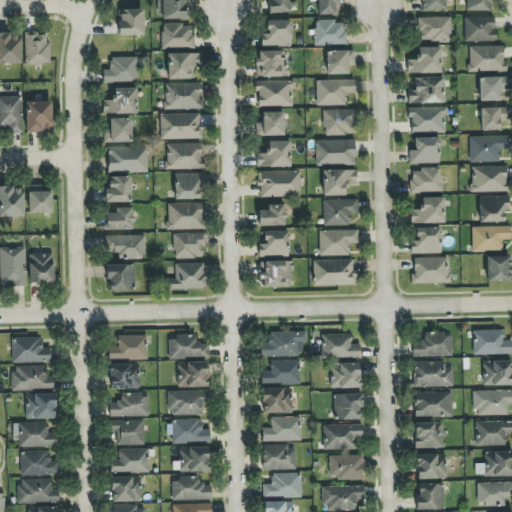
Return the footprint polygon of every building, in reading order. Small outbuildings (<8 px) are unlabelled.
[(186,18),(185,0),(158,0),(159,19),(186,18)] [(287,0),(269,0),(270,13),(289,12),(287,0)] [(338,0),(317,0),(318,15),(335,15),(335,5),(339,4),(338,0)] [(420,0),(421,10),(445,10),(444,0),(420,0)] [(490,11),(490,0),(465,0),(466,11),(490,11)] [(143,9),(118,10),(118,36),(143,35),(143,9)] [(450,17),(419,18),(419,42),(451,41),(450,17)] [(494,17),(464,17),(465,42),(495,41),(494,17)] [(261,34),(261,46),(291,46),(291,20),(266,21),(266,34),(261,34)] [(314,22),(315,45),(346,44),(345,21),(314,22)] [(193,24),(161,25),(162,49),(193,48),(193,24)] [(0,33),(0,63),(21,63),(20,33),(0,33)] [(48,33),(24,33),(25,65),(49,64),(48,33)] [(504,46),(468,47),(469,72),(505,71),(504,46)] [(407,60),(407,74),(441,73),(440,47),(417,48),(417,59),(407,60)] [(257,78),(288,77),(287,51),(256,51),(257,78)] [(327,75),(349,74),(348,64),(354,64),(354,51),(326,51),(327,75)] [(167,80),(194,79),(194,68),(201,67),(201,53),(167,54),(167,80)] [(136,82),(136,57),(110,58),(110,70),(102,70),(103,83),(136,82)] [(444,103),(443,77),(413,78),(413,90),(407,90),(408,104),(444,103)] [(480,101),(501,101),(501,91),(507,91),(507,77),(479,77),(480,101)] [(354,79),(315,80),(316,106),(346,105),(346,93),(355,93),(354,79)] [(293,106),(292,81),(256,82),(257,107),(293,106)] [(199,84),(165,83),(164,109),(203,110),(203,99),(199,99),(199,84)] [(103,114),(136,113),(136,88),(112,88),(113,100),(102,101),(103,114)] [(22,133),(21,96),(0,96),(0,126),(7,127),(7,133),(22,133)] [(52,132),(51,101),(26,102),(26,133),(52,132)] [(409,132),(445,132),(446,108),(410,108),(409,132)] [(481,108),(480,129),(499,130),(500,121),(507,121),(507,108),(481,108)] [(355,134),(354,110),(323,111),(324,135),(355,134)] [(283,136),(283,112),(261,113),(261,122),(256,122),(256,136),(283,136)] [(160,114),(160,140),(202,139),(201,113),(160,114)] [(109,119),(109,129),(103,129),(103,143),(131,142),(131,119),(109,119)] [(469,162),(499,162),(499,150),(508,149),(507,136),(469,137),(469,162)] [(409,150),(409,163),(439,163),(438,138),(414,138),(414,150),(409,150)] [(315,141),(315,165),(355,164),(355,140),(315,141)] [(256,168),(290,167),(290,141),(266,141),(267,153),(256,154),(256,168)] [(166,169),(202,169),(202,143),(166,144),(166,169)] [(147,147),(108,148),(108,172),(147,171),(147,147)] [(472,166),(471,192),(507,192),(507,167),(472,166)] [(442,192),(441,169),(410,169),(410,193),(442,192)] [(356,170),(323,170),(323,196),(346,195),(346,184),(356,184),(356,170)] [(300,171),(258,172),(258,197),(300,196),(300,171)] [(204,173),(174,173),(175,199),(199,199),(199,187),(204,187),(204,173)] [(105,202),(130,202),(130,177),(109,177),(109,188),(105,188),(105,202)] [(29,214),(52,213),(51,192),(41,192),(41,186),(28,186),(29,214)] [(23,187),(0,187),(0,217),(24,217),(23,187)] [(479,223),(504,222),(504,210),(509,210),(509,196),(479,197),(479,223)] [(410,224),(444,223),(444,198),(420,198),(420,210),(410,210),(410,224)] [(357,200),(323,201),(323,226),(350,225),(349,214),(357,214),(357,200)] [(166,204),(167,230),(206,229),(206,219),(203,219),(202,203),(166,204)] [(258,226),(285,226),(284,204),(267,205),(267,210),(258,210),(258,226)] [(105,230),(133,229),(132,207),(115,208),(115,213),(105,214),(105,230)] [(510,226),(471,227),(472,252),(502,251),(501,240),(510,240),(510,226)] [(410,240),(411,254),(440,253),(440,228),(416,228),(416,240),(410,240)] [(358,230),(319,231),(319,256),(350,256),(350,244),(358,244),(358,230)] [(264,231),(264,244),(258,244),(259,257),(288,256),(288,231),(264,231)] [(205,233),(173,234),(173,258),(205,258),(205,233)] [(145,236),(104,235),(104,252),(118,252),(118,258),(144,259),(145,236)] [(0,248),(0,268),(0,285),(25,286),(25,248),(0,248)] [(54,283),(53,254),(29,255),(29,284),(54,283)] [(510,256),(486,256),(487,282),(511,281),(510,256)] [(412,283),(448,284),(449,258),(412,258),(412,283)] [(354,285),(354,260),(313,261),(314,286),(354,285)] [(261,288),(291,287),(291,261),(260,262),(261,288)] [(175,279),(167,279),(168,290),(205,289),(205,263),(175,264),(175,279)] [(133,265),(107,265),(107,291),(133,291),(133,265)] [(473,355),(511,353),(511,349),(511,340),(503,340),(502,330),(473,331),(473,355)] [(267,333),(267,343),(260,343),(261,357),(301,356),(301,343),(306,343),(306,332),(267,333)] [(424,333),(424,342),(413,341),(413,356),(452,357),(452,334),(424,333)] [(361,358),(360,344),(351,345),(351,334),(321,335),(322,358),(361,358)] [(108,360),(147,359),(146,336),(117,336),(118,347),(108,347),(108,360)] [(209,358),(208,343),(196,343),(196,336),(168,337),(169,358),(209,358)] [(50,348),(41,348),(41,338),(12,338),(12,363),(50,362),(50,348)] [(261,384),(300,384),(299,360),(270,361),(271,372),(261,372),(261,384)] [(483,386),(511,385),(511,360),(482,361),(483,386)] [(444,361),(413,362),(414,387),(453,387),(452,368),(444,369),(444,361)] [(177,387),(208,387),(207,362),(177,363),(177,387)] [(139,388),(138,364),(109,364),(110,389),(139,388)] [(331,388),(359,388),(360,364),(331,364),(331,388)] [(12,390),(53,390),(53,376),(45,376),(45,366),(12,366),(12,390)] [(262,389),(262,414),(292,413),(291,388),(262,389)] [(507,415),(507,404),(511,403),(511,390),(474,391),(474,415),(507,415)] [(208,391),(168,391),(167,414),(202,415),(202,404),(208,404),(208,391)] [(452,392),(414,393),(414,418),(452,417),(452,392)] [(55,394),(26,394),(26,418),(54,419),(55,394)] [(148,394),(121,394),(121,402),(109,402),(109,417),(148,417),(148,394)] [(360,394),(334,395),(335,420),(361,420),(360,394)] [(262,442),(301,441),(301,417),(271,417),(271,428),(262,428),(262,442)] [(172,443),(210,442),(210,430),(201,430),(201,420),(166,421),(167,435),(172,435),(172,443)] [(144,421),(109,421),(110,432),(116,432),(116,445),(144,445),(144,421)] [(475,446),(505,445),(505,436),(511,435),(511,421),(475,422),(475,446)] [(57,447),(56,433),(48,433),(47,423),(13,423),(13,440),(18,440),(18,448),(57,447)] [(443,448),(442,423),(414,423),(414,448),(443,448)] [(323,450),(353,449),(353,439),(362,438),(362,424),(322,425),(323,450)] [(295,446),(262,447),(263,470),(295,469),(295,446)] [(209,447),(179,447),(179,462),(172,462),(173,472),(209,471),(209,447)] [(149,472),(149,449),(119,449),(119,460),(110,460),(111,473),(149,472)] [(49,462),(49,451),(20,451),(21,476),(59,475),(58,462),(49,462)] [(511,451),(484,452),(484,463),(475,464),(475,476),(511,475),(511,451)] [(446,454),(416,455),(417,479),(446,479),(446,454)] [(330,479),(363,478),(362,455),(329,456),(330,479)] [(301,473),(271,473),(271,485),(262,485),(262,497),(301,498),(301,473)] [(140,477),(111,478),(112,502),(141,502),(140,477)] [(211,484),(199,485),(199,478),(172,478),(172,501),(211,500),(211,484)] [(18,504),(59,503),(59,489),(51,490),(51,479),(18,480),(18,504)] [(511,482),(477,483),(477,505),(504,505),(504,499),(511,498),(511,482)] [(443,484),(417,484),(417,510),(444,509),(443,484)] [(356,510),(356,502),(364,502),(363,486),(323,487),(323,511),(356,510)] [(264,511),(293,511),(293,502),(264,502),(264,511)]
